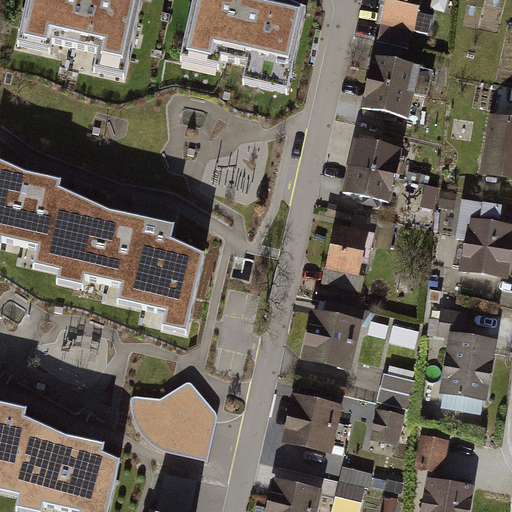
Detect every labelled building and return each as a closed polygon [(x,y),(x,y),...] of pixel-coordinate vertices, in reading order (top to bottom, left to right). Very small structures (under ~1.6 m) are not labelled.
[(26,0),(17,46),(50,54),(52,44),(98,54),(93,72),(125,79),(142,0),(26,0)] [(287,94),(307,12),(281,0),(193,0),(180,62),(219,71),(222,59),(245,64),(241,83),(287,94)] [(424,0),(385,0),(378,33),(415,42),(424,0)] [(422,77),(373,66),(366,92),(416,104),(422,77)] [(410,130),(416,104),(366,92),(360,119),(410,130)] [(511,127),(487,124),(478,182),(511,186),(511,127)] [(403,161),(355,150),(349,175),(398,186),(403,161)] [(29,178),(0,163),(0,250),(3,251),(5,243),(40,250),(36,270),(62,275),(60,284),(86,290),(88,281),(126,289),(122,306),(169,316),(166,331),(190,336),(207,258),(174,244),(178,229),(145,222),(113,215),(61,192),(63,185),(36,179),(29,178)] [(398,186),(349,175),(342,203),(391,214),(398,186)] [(511,268),(511,234),(469,227),(459,281),(508,290),(511,268)] [(376,240),(335,232),(326,276),(367,284),(376,240)] [(363,334),(313,322),(302,373),(352,384),(363,334)] [(498,352),(448,343),(437,401),(487,410),(498,352)] [(410,410),(420,373),(389,365),(379,403),(410,410)] [(169,452),(208,461),(212,443),(217,420),(217,415),(215,412),(191,384),(188,383),(184,385),(160,400),(135,398),(132,400),(131,404),(131,412),(135,423),(140,433),(148,441),(157,448),(169,452)] [(343,416),(291,404),(280,455),(331,466),(343,416)] [(371,439),(402,446),(405,432),(392,429),(395,413),(378,408),(371,439)] [(0,409),(0,494),(24,499),(22,510),(31,511),(44,511),(46,507),(69,511),(111,511),(121,466),(104,458),(106,449),(88,446),(70,443),(27,421),(28,416),(7,411),(0,409)] [(443,474),(450,441),(423,435),(416,468),(443,474)] [(335,511),(363,511),(372,473),(345,467),(335,511)] [(157,511),(189,511),(195,486),(164,480),(157,511)] [(319,511),(322,503),(275,490),(269,511),(319,511)] [(472,511),(475,498),(425,491),(421,511),(472,511)] [(394,511),(399,500),(387,496),(381,511),(394,511)]
